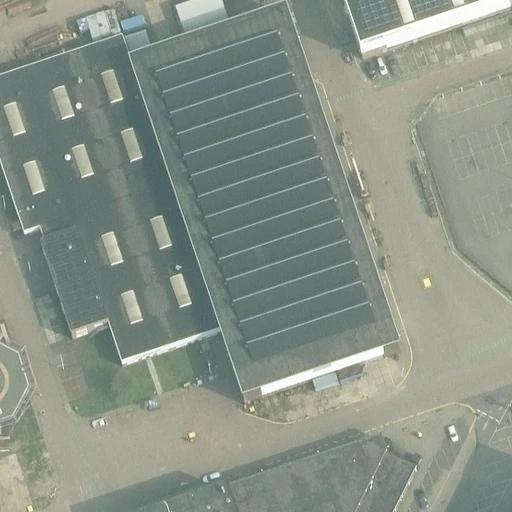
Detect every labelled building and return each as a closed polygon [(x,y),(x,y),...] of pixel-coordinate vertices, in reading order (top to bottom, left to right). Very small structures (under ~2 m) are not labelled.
[(188,45),(232,32),(222,0),(205,0),(178,8),(188,45)] [(511,0),(342,0),(363,61),(511,10),(511,0)] [(42,248),(72,341),(109,329),(123,368),(221,335),(244,403),(243,403),(244,404),(245,406),(262,400),(262,399),(384,359),(401,353),(400,352),(288,17),(287,17),(287,16),(132,68),(123,41),(0,82),(0,164),(25,238),(40,233),(45,247),(42,248)] [(128,37),(132,62),(155,58),(151,34),(128,37)] [(166,511),(396,511),(416,472),(387,457),(382,442),(203,502),(199,492),(164,504),(166,511)]
